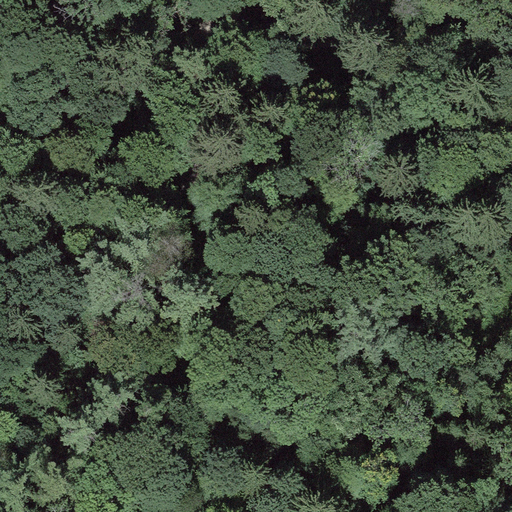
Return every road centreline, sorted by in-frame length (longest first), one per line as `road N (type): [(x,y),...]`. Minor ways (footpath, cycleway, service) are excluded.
road 1 (track): [(252,0),(230,50),(127,511)]
road 2 (track): [(511,37),(230,50),(0,21)]
